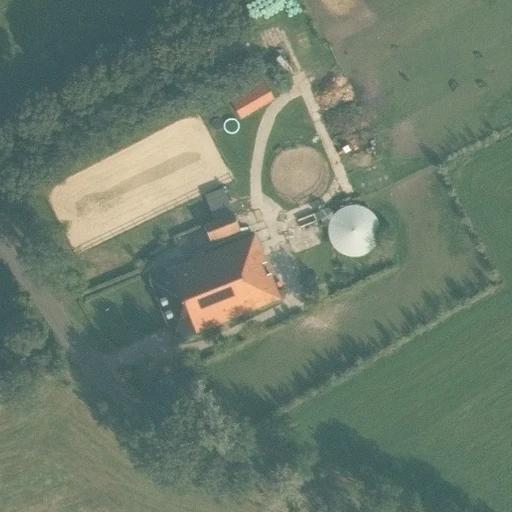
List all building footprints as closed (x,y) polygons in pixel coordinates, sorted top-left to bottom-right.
[(236,28),(211,37),(224,73),(248,65),(236,28)] [(250,81),(255,92),(271,84),(266,73),(250,81)] [(322,170),(326,181),(334,178),(330,167),(322,170)] [(272,198),(281,216),(318,197),(310,180),(272,198)] [(222,189),(204,196),(214,221),(202,226),(209,243),(239,232),(222,189)] [(378,227),(377,224),(376,222),(375,220),(374,218),(373,217),(371,215),(369,214),(367,212),(366,211),(363,210),(362,209),(360,209),(357,208),(355,208),(353,208),(350,208),(348,209),(343,210),(342,211),(339,212),(337,214),(335,216),(333,218),(332,220),(331,222),(329,225),(329,226),(328,228),(328,231),(328,233),(328,236),(328,239),(329,240),(329,243),(330,245),(332,248),(334,251),(336,253),(338,254),(339,255),(342,257),(345,258),(347,259),(350,259),(353,259),(355,259),(359,259),(362,258),(364,257),(367,256),(369,254),(371,252),(373,250),(375,248),(377,245),(378,242),(379,239),(379,237),(379,235),(379,232),(379,229),(378,227)] [(315,226),(288,232),(293,253),(320,247),(315,226)] [(166,327),(168,326),(174,341),(278,300),(253,237),(167,271),(166,268),(146,276),(166,327)]
